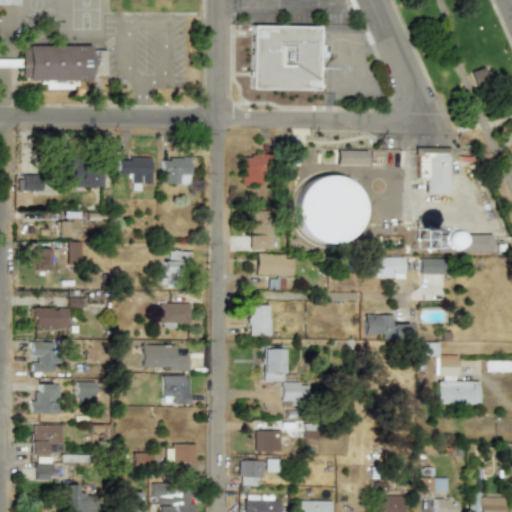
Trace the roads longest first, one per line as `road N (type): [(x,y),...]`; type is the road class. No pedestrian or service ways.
road 1 (residential): [(216,511),(216,0)]
road 2 (residential): [(0,118),(438,124)]
road 3 (residential): [(1,511),(0,292)]
road 4 (residential): [(438,124),(381,0)]
